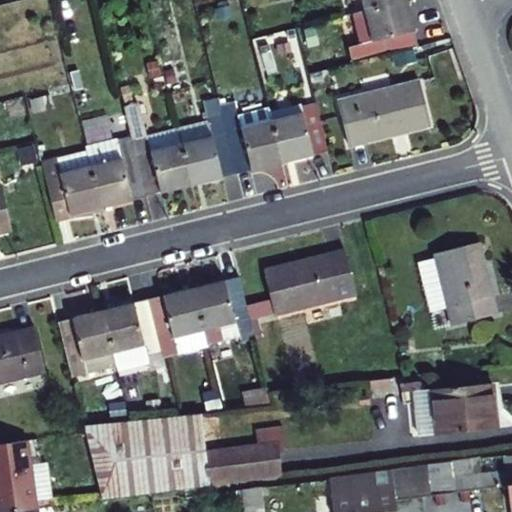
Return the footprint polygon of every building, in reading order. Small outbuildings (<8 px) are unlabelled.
[(402,2),(401,0),(359,0),(363,12),(402,2)] [(374,58),(414,48),(402,2),(363,12),(374,58)] [(429,124),(417,81),(338,101),(349,144),(429,124)] [(175,130),(189,186),(233,175),(221,127),(215,100),(202,103),(206,123),(175,130)] [(269,122),(267,110),(235,118),(237,123),(238,129),(269,122)] [(323,154),(313,111),(269,122),(280,164),(323,154)] [(126,122),(134,156),(144,197),(189,186),(175,130),(144,138),(140,118),(126,122)] [(237,123),(221,127),(233,175),(280,164),(269,122),(238,129),(237,123)] [(88,168),(84,151),(54,159),(58,175),(88,168)] [(54,159),(53,154),(38,158),(53,219),(98,208),(88,168),(58,175),(54,159)] [(144,197),(134,156),(88,168),(98,208),(144,197)] [(0,233),(10,231),(0,191),(0,233)] [(502,314),(484,243),(440,254),(457,325),(502,314)] [(359,295),(348,252),(270,271),(281,315),(359,295)] [(257,332),(244,277),(198,288),(209,329),(241,322),(244,335),(257,332)] [(209,329),(198,288),(153,299),(163,341),(209,329)] [(163,341),(153,299),(109,310),(122,365),(122,366),(153,359),(151,354),(165,351),(163,341)] [(122,365),(109,310),(61,321),(74,377),(122,365)] [(0,382),(51,370),(41,328),(0,337),(0,382)] [(488,428),(483,385),(424,392),(430,436),(488,428)] [(273,405),(271,389),(246,392),(248,408),(273,405)] [(430,436),(424,392),(404,395),(410,439),(430,436)] [(193,415),(82,428),(101,511),(277,484),(269,450),(202,462),(193,415)] [(0,511),(29,511),(19,444),(0,446),(0,511)] [(35,461),(36,502),(49,502),(48,461),(35,461)] [(506,507),(511,506),(511,484),(503,486),(506,507)] [(368,511),(367,498),(325,504),(325,511),(368,511)]
